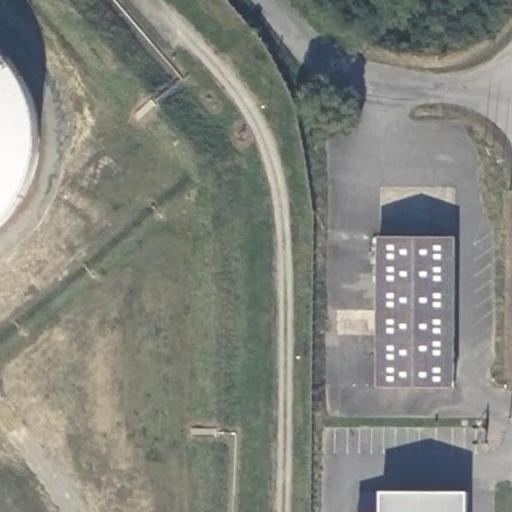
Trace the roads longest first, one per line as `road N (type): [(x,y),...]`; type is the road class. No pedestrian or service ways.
road 1 (unclassified): [(267,0),(297,37),(348,70),(511,88)]
road 2 (unknown): [(390,79),(382,177),(413,201),(460,204)]
